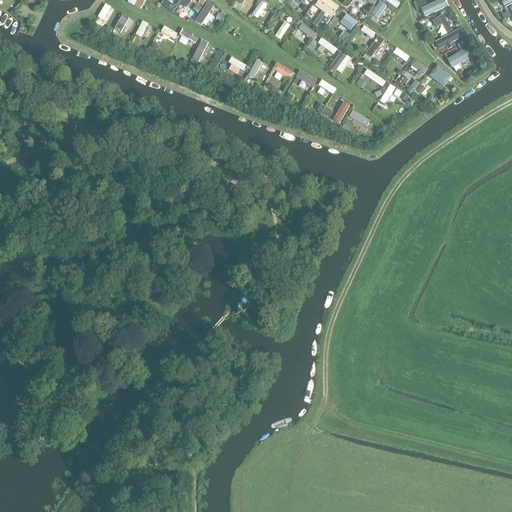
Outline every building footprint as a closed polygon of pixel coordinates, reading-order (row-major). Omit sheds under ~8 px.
[(260,17),(267,2),(263,0),(260,0),(254,14),(260,17)] [(331,0),(321,0),(318,5),(323,9),(314,22),(320,26),(325,19),(327,20),(331,14),(332,16),(339,5),(331,0)] [(347,0),(344,4),(351,9),(357,0),(347,0)] [(370,14),(377,19),(387,5),(380,0),(370,14)] [(422,14),(447,8),(444,0),(440,0),(420,6),(422,14)] [(431,19),(435,27),(441,24),(445,33),(452,30),(445,13),(431,19)] [(282,39),(291,23),(286,20),(277,36),(282,39)] [(372,38),(376,32),(364,24),(360,29),(372,38)] [(437,50),(451,44),(450,42),(459,38),(456,31),(433,40),(437,50)] [(379,35),(365,53),(371,57),(384,39),(379,35)] [(322,38),(319,42),(335,52),(338,48),(322,38)] [(407,61),(410,56),(397,46),(393,52),(407,61)] [(447,59),(454,68),(471,55),(465,46),(447,59)] [(416,58),(408,68),(421,77),(428,67),(416,58)] [(436,63),(429,75),(445,86),(452,74),(436,63)] [(367,68),(363,74),(383,86),(386,80),(367,68)] [(394,79),(401,85),(407,77),(401,71),(394,79)] [(416,89),(423,92),(426,85),(414,80),(409,91),(414,93),(416,89)] [(386,104),(396,87),(390,83),(380,100),(386,104)] [(353,109),(349,116),(366,126),(371,120),(353,109)]
